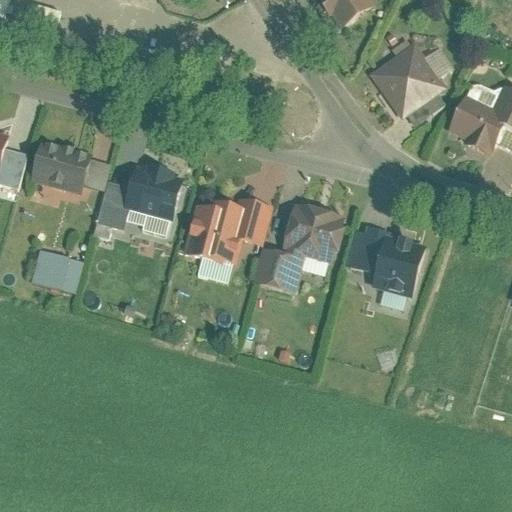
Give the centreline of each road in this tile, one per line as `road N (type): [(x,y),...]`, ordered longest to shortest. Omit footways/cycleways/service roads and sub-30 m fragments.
road 1 (unclassified): [(0,79),(381,180)]
road 2 (unclassified): [(381,180),(254,0)]
road 3 (unclassified): [(381,180),(511,215)]
